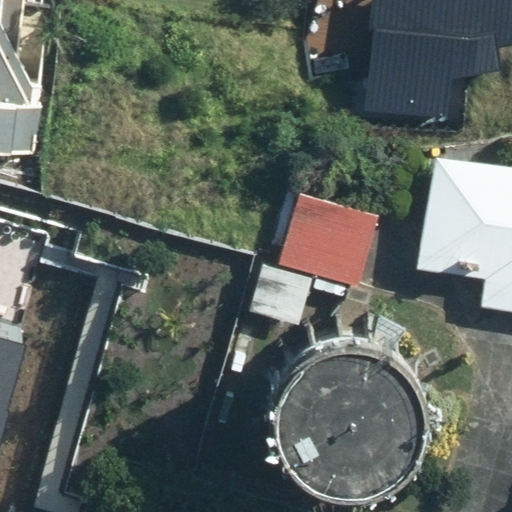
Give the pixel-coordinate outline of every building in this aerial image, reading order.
[(16,0),(0,0),(0,144),(32,147),(36,80),(11,78),(16,0)] [(511,0),(378,0),(370,92),(450,100),(454,54),(478,56),(506,45),(499,27),(511,27),(511,0)] [(472,304),(511,309),(511,166),(430,155),(415,261),(477,270),(472,304)] [(280,259),(257,253),(243,311),(297,325),(305,295),(354,307),(378,212),(298,192),(280,259)] [(0,459),(39,319),(0,308),(0,459)] [(376,502),(398,492),(417,473),(428,448),(431,421),(424,395),(409,373),(387,357),(361,350),(334,351),(309,363),(289,381),(278,403),(274,427),(278,451),(289,473),(306,490),(327,501),(351,506),(376,502)]
